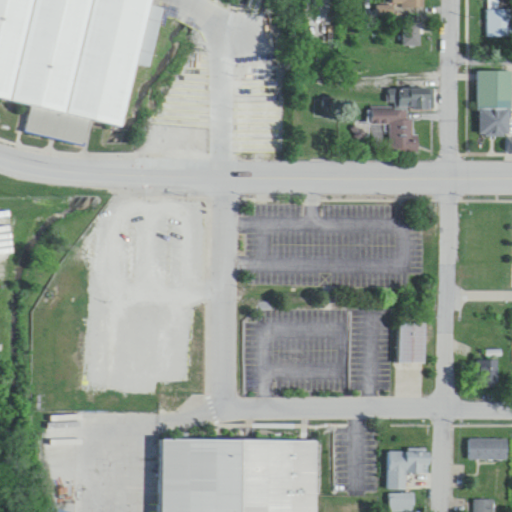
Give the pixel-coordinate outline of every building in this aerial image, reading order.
[(118,114),(131,52),(151,56),(163,0),(0,0),(0,85),(21,91),(118,114)] [(486,0),(487,38),(511,37),(511,10),(499,10),(498,0),(486,0)] [(403,23),(403,47),(420,47),(420,23),(403,23)] [(511,72),(478,72),(478,137),(510,137),(511,72)] [(390,154),(416,153),(415,120),(408,120),(408,110),(429,110),(429,88),(389,89),(389,108),(370,108),(370,127),(389,126),(390,154)] [(427,351),(397,351),(395,310),(426,310),(427,351)] [(500,372),(479,372),(478,346),(500,346),(500,372)] [(498,361),(477,361),(477,388),(498,388),(498,361)] [(320,429),(319,511),(149,511),(150,425),(320,429)] [(430,440),(430,459),(407,459),(406,477),(385,476),(385,438),(430,440)] [(507,460),(507,439),(469,439),(469,460),(507,460)] [(417,480),(390,480),(391,499),(417,500),(417,480)] [(390,511),(414,511),(415,494),(390,494),(390,511)] [(494,511),(494,499),(474,499),(473,511),(494,511)]
